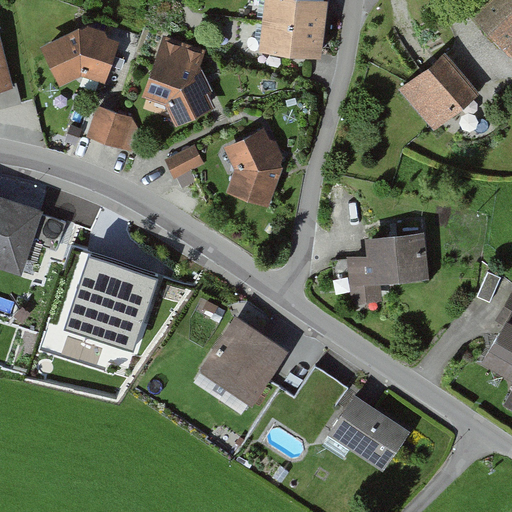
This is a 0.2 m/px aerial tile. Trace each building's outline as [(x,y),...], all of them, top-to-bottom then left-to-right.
[(325,0),(267,0),(261,46),(319,54),(325,0)] [(511,0),(480,0),(474,6),(511,47),(511,0)] [(97,28),(58,47),(73,87),(97,78),(114,85),(133,43),(97,28)] [(0,93),(21,90),(11,32),(0,34),(0,93)] [(206,47),(163,32),(142,94),(165,102),(176,124),(217,105),(211,93),(213,86),(201,62),(206,47)] [(478,91),(447,51),(410,81),(402,87),(432,123),(434,126),(478,91)] [(150,125),(107,107),(94,138),(138,156),(150,125)] [(279,134),(243,147),(251,172),(245,193),(283,209),(298,172),(279,134)] [(204,147),(177,160),(185,176),(212,163),(204,147)] [(44,206),(0,191),(0,267),(21,274),(44,206)] [(381,255),(357,257),(361,306),(390,304),(388,286),(442,282),(438,236),(380,240),(381,255)] [(181,272),(101,243),(77,308),(158,337),(181,272)] [(480,298),(495,302),(502,274),(488,271),(480,298)] [(511,313),(511,316),(511,317),(511,339),(494,369),(511,379),(511,313)] [(300,353),(249,317),(202,384),(254,420),(300,353)] [(377,409),(354,394),(328,433),(381,468),(408,429),(377,409)]
